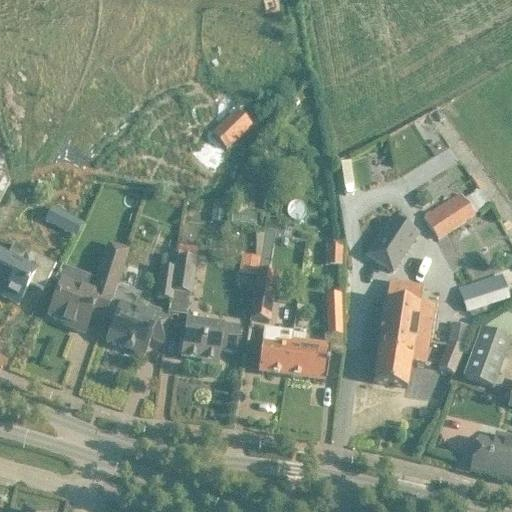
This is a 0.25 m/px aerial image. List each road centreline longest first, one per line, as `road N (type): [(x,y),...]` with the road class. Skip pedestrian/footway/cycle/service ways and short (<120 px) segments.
road 1 (tertiary): [(338,477),(183,455),(101,434)]
road 2 (tertiary): [(489,511),(338,477)]
road 3 (tertiary): [(96,459),(236,511)]
